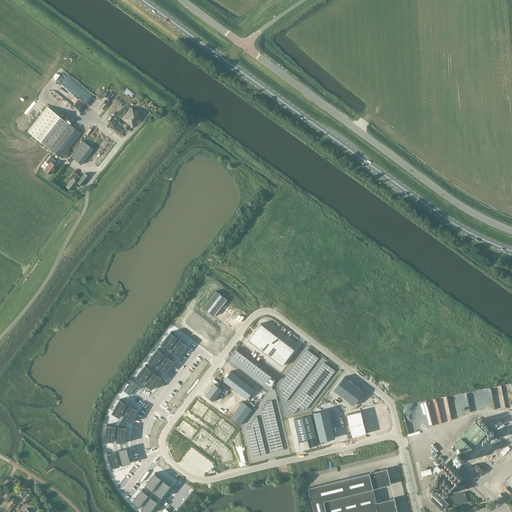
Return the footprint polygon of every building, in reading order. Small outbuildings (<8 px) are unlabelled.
[(72,88),(81,94),(82,92),(80,91),(82,88),(79,87),(80,84),(74,81),(76,78),(71,76),(67,83),(72,86),(73,84),(74,85),(72,88)] [(126,89),(123,92),(130,98),(133,95),(126,89)] [(83,110),(88,105),(79,96),(74,101),(83,110)] [(73,110),(75,107),(65,102),(64,105),(73,110)] [(46,150),(48,148),(62,158),(63,157),(65,158),(67,155),(65,153),(81,133),(47,107),(28,132),(33,136),(31,138),(36,142),(38,140),(44,145),(43,147),(46,150)] [(111,118),(117,110),(113,107),(107,114),(111,118)] [(131,107),(121,119),(132,128),(142,115),(135,109),(134,110),(131,107)] [(106,136),(91,157),(100,164),(115,143),(106,136)] [(70,156),(81,165),(93,149),(82,141),(70,156)] [(55,161),(50,157),(46,162),(48,164),(44,170),(50,174),(56,166),(53,163),(55,161)] [(88,177),(84,173),(81,177),(74,171),(69,178),(71,179),(66,186),(70,190),(77,182),(81,186),(88,177)] [(216,291),(203,307),(214,316),(227,299),(216,291)] [(260,323),(248,340),(282,365),(294,349),(260,323)] [(170,331),(161,344),(168,349),(177,337),(170,331)] [(179,339),(170,351),(177,356),(186,344),(179,339)] [(158,348),(148,360),(155,366),(165,353),(158,348)] [(266,383),(269,380),(271,381),(272,379),(273,380),(275,377),(237,348),(230,356),(266,383)] [(167,355),(157,367),(164,373),(174,360),(167,355)] [(145,364),(135,377),(142,382),(152,370),(145,364)] [(154,371),(145,384),(152,389),(161,377),(154,371)] [(231,371),(223,380),(247,399),(254,389),(231,371)] [(344,377),(334,390),(344,398),(354,384),(344,377)] [(129,384),(124,390),(130,395),(136,386),(140,389),(141,387),(129,378),(126,382),(129,384)] [(222,389),(214,383),(205,395),(213,401),(222,389)] [(354,384),(344,398),(354,405),(364,392),(354,384)] [(232,397),(227,393),(218,405),(223,408),(232,397)] [(405,409),(409,431),(433,427),(433,424),(447,421),(446,414),(452,413),(452,415),(471,412),(469,399),(463,400),(463,398),(428,404),(429,405),(405,409)] [(119,399),(112,413),(119,417),(127,403),(119,399)] [(183,418),(174,429),(215,460),(217,466),(235,461),(232,449),(226,444),(238,429),(198,399),(189,410),(214,429),(211,433),(202,426),(199,430),(183,418)] [(252,409),(242,401),(230,417),(240,425),(252,409)] [(129,404),(122,418),(130,423),(137,409),(129,404)] [(346,414),(349,425),(363,422),(361,410),(346,414)] [(294,419),(299,441),(298,441),(300,449),(309,447),(309,446),(317,444),(310,415),(294,419)] [(352,437),(366,433),(363,422),(349,425),(352,437)] [(461,448),(452,457),(472,476),(488,459),(484,455),(486,454),(475,444),(477,442),(480,444),(481,443),(479,440),(486,433),(475,422),(455,442),(461,448)] [(107,425),(105,440),(114,441),(116,426),(107,425)] [(118,426),(117,442),(125,443),(127,427),(118,426)] [(332,426),(317,429),(320,441),(335,438),(332,426)] [(126,448),(118,450),(122,465),(131,462),(127,447),(126,448)] [(115,451),(107,453),(111,468),(120,466),(115,451)] [(489,466),(493,470),(499,465),(495,461),(489,466)] [(387,468),(308,487),(314,511),(397,511),(394,498),(376,502),(373,488),(391,484),(387,468)] [(154,472),(145,485),(152,490),(161,478),(154,472)] [(163,480),(154,492),(161,497),(170,485),(163,480)] [(142,489),(132,501),(139,507),(148,494),(142,489)] [(430,498),(442,510),(449,503),(437,491),(430,498)] [(453,506),(467,502),(465,492),(450,496),(453,506)] [(151,496),(141,508),(145,511),(149,511),(158,501),(151,496)]
